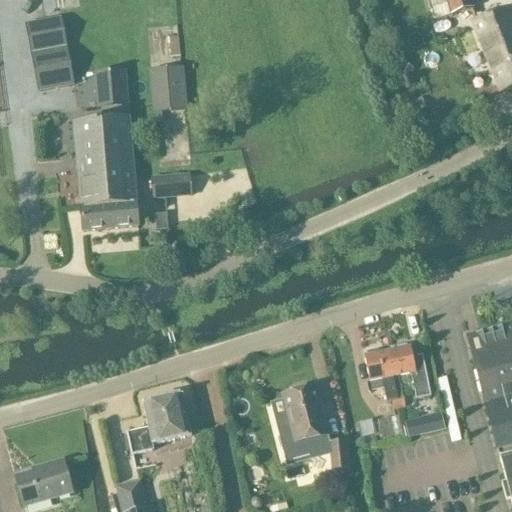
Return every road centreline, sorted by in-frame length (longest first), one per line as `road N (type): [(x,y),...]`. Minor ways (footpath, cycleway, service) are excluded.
road 1 (unclassified): [(0,278),(116,293),(198,282),(511,132)]
road 2 (tertiary): [(0,421),(511,268)]
